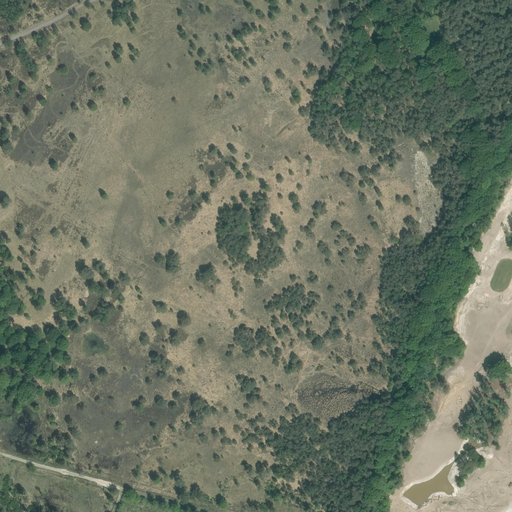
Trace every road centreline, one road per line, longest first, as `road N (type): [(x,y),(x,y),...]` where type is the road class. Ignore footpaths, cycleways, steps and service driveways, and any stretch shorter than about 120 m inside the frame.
road 1 (unclassified): [(372,511),(427,324),(511,133)]
road 2 (track): [(0,452),(123,487)]
